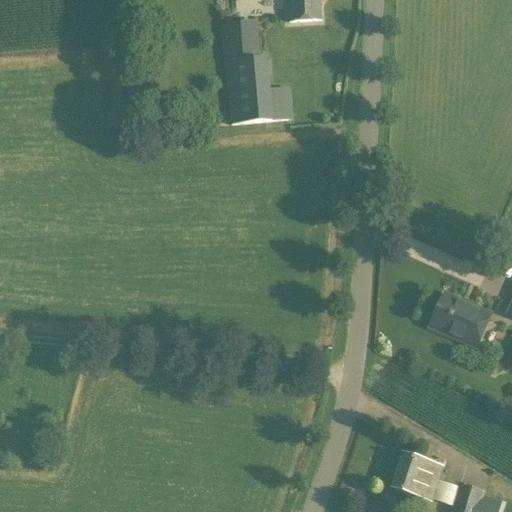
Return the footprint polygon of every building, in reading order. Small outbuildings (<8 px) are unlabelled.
[(287,0),(289,23),(322,22),(320,0),(287,0)] [(254,24),(221,29),(230,128),(292,122),(289,90),(271,92),(267,58),(259,60),(254,24)] [(445,296),(430,329),(476,349),(490,316),(445,296)] [(403,457),(392,491),(431,503),(442,469),(403,457)] [(452,511),(511,511),(511,507),(484,499),(485,494),(459,489),(452,511)]
